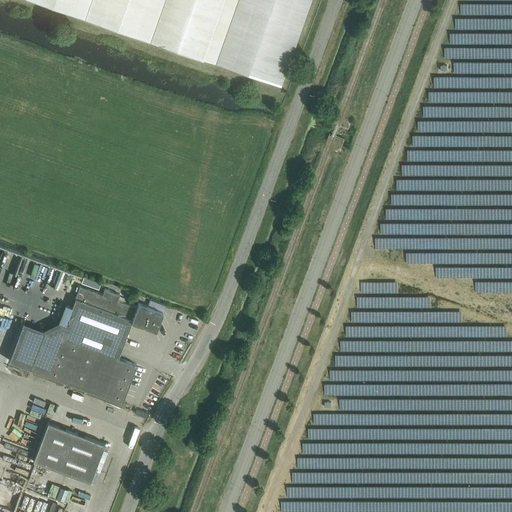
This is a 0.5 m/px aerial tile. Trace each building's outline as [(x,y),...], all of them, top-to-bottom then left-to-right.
[(40,0),(149,38),(149,39),(201,57),(201,56),(281,84),(310,0),(40,0)] [(101,282),(84,276),(81,282),(98,289),(101,282)] [(124,297),(119,295),(120,295),(105,289),(103,295),(80,286),(72,307),(65,304),(58,322),(43,330),(24,323),(10,360),(122,403),(136,365),(118,358),(131,324),(138,327),(140,323),(156,330),(162,313),(140,305),(138,308),(123,302),(124,297)] [(11,326),(10,314),(0,314),(1,326),(11,326)] [(90,481),(104,443),(48,422),(34,460),(90,481)] [(55,482),(50,493),(61,498),(66,487),(55,482)]
